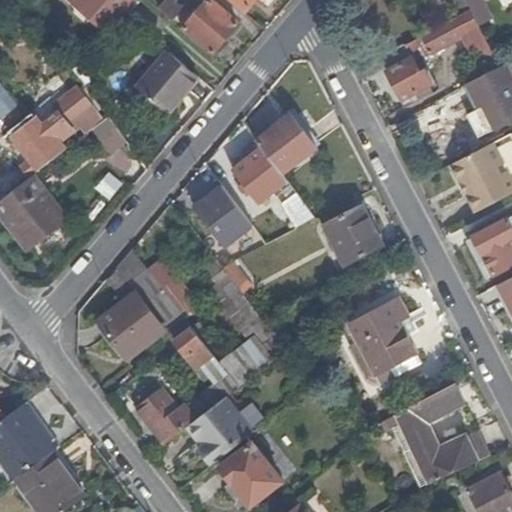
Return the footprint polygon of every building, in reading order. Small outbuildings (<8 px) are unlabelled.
[(69,0),(77,7),(82,0),(83,0),(112,26),(135,0),(69,0)] [(174,21),(183,10),(171,0),(166,0),(160,8),(174,21)] [(214,53),(239,24),(210,0),(190,23),(186,19),(181,26),(214,53)] [(232,0),(246,12),(255,0),(232,0)] [(452,0),(461,16),(472,11),(466,0),(452,0)] [(466,0),(472,11),(477,20),(480,26),(493,20),(483,0),(466,0)] [(461,16),(382,57),(404,100),(424,89),(431,86),(433,85),(425,69),(421,72),(411,53),(421,47),(426,57),(470,34),(466,26),(477,20),(472,11),(461,16)] [(478,50),(485,61),(495,55),(489,44),(478,50)] [(72,50),(62,58),(66,62),(71,69),(80,62),(72,50)] [(181,99),(199,78),(168,52),(136,89),(165,114),(179,97),(181,99)] [(485,61),(490,73),(501,67),(495,55),(485,61)] [(490,73),(463,87),(471,102),(479,98),(495,129),(511,120),(511,76),(506,65),(501,67),(490,73)] [(0,136),(1,136),(0,134),(0,132),(8,126),(7,125),(22,113),(0,83),(0,136)] [(431,86),(424,89),(427,94),(433,91),(431,86)] [(91,107),(91,106),(78,88),(55,106),(60,113),(35,131),(31,125),(14,137),(34,164),(75,132),(70,126),(77,121),(80,124),(86,120),(92,128),(102,121),(91,107)] [(167,116),(181,99),(179,97),(165,114),(167,116)] [(291,113),(257,139),(263,148),(283,176),(319,149),(291,113)] [(511,134),(494,143),(511,176),(511,134)] [(511,177),(494,143),(453,165),(462,182),(465,180),(472,193),(481,212),(511,195),(511,177)] [(267,197),(288,183),(283,176),(263,148),(235,169),(260,203),(263,201),(266,205),(270,202),(267,197)] [(113,200),(125,182),(109,171),(96,189),(113,200)] [(0,202),(0,216),(4,221),(9,218),(31,248),(66,221),(33,177),(0,202)] [(221,186),(193,207),(225,250),(253,228),(221,186)] [(305,224),(314,219),(295,192),(287,199),(305,224)] [(472,193),(468,195),(478,213),(481,212),(472,193)] [(381,244),(370,222),(361,205),(323,225),(332,243),(328,245),(331,251),(335,248),(343,264),(381,244)] [(9,218),(4,221),(27,251),(31,248),(9,218)] [(375,220),(370,222),(381,244),(387,242),(375,220)] [(475,238),(495,276),(511,267),(511,227),(508,220),(475,238)] [(486,281),(495,276),(475,238),(466,242),(486,281)] [(163,256),(147,268),(149,269),(184,316),(187,319),(203,307),(163,256)] [(225,271),(237,286),(245,280),(233,264),(225,271)] [(184,316),(149,269),(130,284),(138,293),(100,321),(128,358),(184,316)] [(511,277),(511,278),(500,284),(505,295),(511,307),(511,277)] [(419,363),(405,336),(398,321),(408,317),(399,299),(350,324),(359,341),(376,374),(388,367),(393,377),(419,363)] [(266,336),(271,332),(262,320),(248,301),(241,307),(260,332),(262,330),(266,336)] [(398,321),(405,336),(418,330),(414,323),(411,324),(408,317),(398,321)] [(202,365),(214,356),(193,328),(176,341),(198,369),(202,365)] [(274,360),(286,351),(274,336),(262,345),(274,360)] [(379,384),(393,377),(388,367),(376,374),(359,341),(348,346),(366,379),(367,381),(369,383),(371,383),(374,384),(377,384),(379,384)] [(237,386),(238,388),(274,360),(262,345),(227,372),(237,386)] [(217,384),(225,395),(237,386),(227,372),(214,356),(202,365),(217,384)] [(130,396),(154,427),(178,409),(154,377),(130,396)] [(189,405),(199,419),(226,397),(225,395),(217,384),(189,405)] [(455,385),(381,424),(385,432),(402,423),(431,485),(490,456),(478,432),(451,444),(449,440),(438,445),(428,423),(465,404),(455,385)] [(201,450),(213,466),(255,433),(227,396),(226,397),(199,419),(188,427),(197,438),(203,438),(208,444),(201,450)] [(154,427),(167,444),(168,442),(199,419),(189,405),(186,403),(178,409),(154,427)] [(59,450),(25,405),(0,423),(0,454),(18,479),(55,453),(59,450)] [(353,439),(356,444),(369,460),(378,454),(362,434),(353,439)] [(251,506),(284,482),(254,443),(221,467),(223,470),(220,472),(230,484),(233,482),(251,506)] [(55,453),(18,479),(42,511),(67,511),(88,498),(55,453)] [(511,511),(511,495),(509,489),(504,480),(501,474),(470,490),(481,511),(511,511)]
